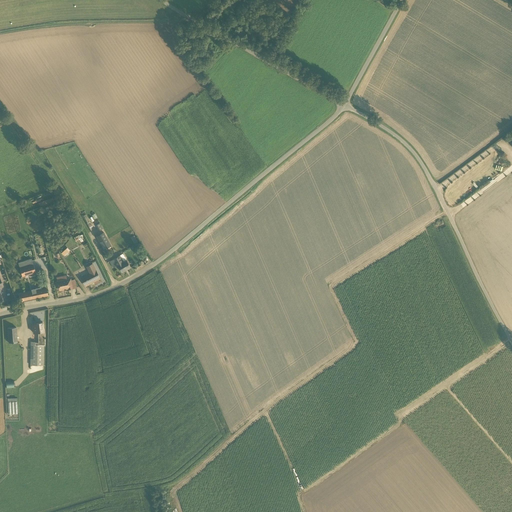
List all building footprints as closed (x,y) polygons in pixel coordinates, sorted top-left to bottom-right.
[(256,11),(254,15),(256,16),(255,17),(267,23),(271,15),(260,9),(258,12),(256,11)] [(52,193),(44,197),(46,199),(39,203),(40,207),(55,200),(52,193)] [(89,228),(90,229),(92,227),(92,226),(90,223),(89,222),(90,222),(87,217),(86,215),(83,216),(85,220),(87,223),(87,224),(89,228)] [(111,246),(103,232),(96,237),(102,247),(99,249),(100,253),(104,251),(104,250),(111,246)] [(82,237),(83,237),(82,235),(79,236),(79,235),(74,238),(76,242),(79,240),(80,243),(83,242),(81,239),(83,238),(82,237)] [(122,254),(109,262),(113,268),(117,266),(121,273),(130,268),(122,254)] [(18,263),(22,277),(35,273),(31,259),(18,263)] [(85,287),(100,279),(92,264),(91,265),(90,262),(85,265),(86,267),(85,267),(89,273),(80,278),(85,286),(85,287)] [(56,278),(59,292),(64,291),(63,289),(67,289),(68,290),(76,288),(75,280),(71,280),(70,279),(66,279),(66,276),(56,278)] [(0,301),(7,299),(12,297),(10,292),(5,293),(1,283),(0,283),(0,301)] [(18,295),(19,302),(20,302),(48,296),(46,289),(41,290),(40,288),(31,290),(32,292),(18,295)] [(42,323),(32,325),(33,334),(38,334),(38,343),(35,343),(34,342),(30,342),(30,366),(43,366),(44,346),(45,346),(45,338),(42,323)] [(16,328),(7,329),(9,343),(17,343),(16,328)] [(19,415),(18,398),(8,399),(9,415),(19,415)]
